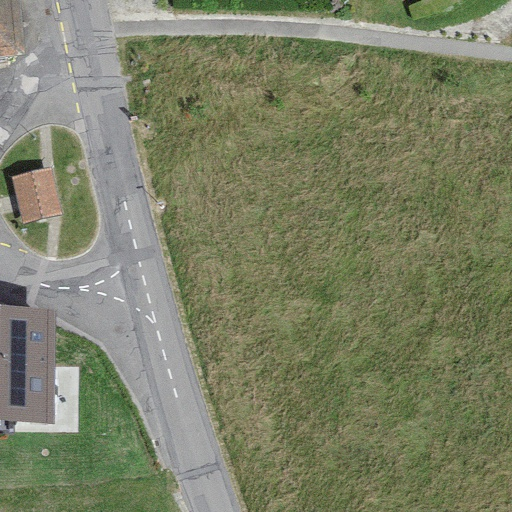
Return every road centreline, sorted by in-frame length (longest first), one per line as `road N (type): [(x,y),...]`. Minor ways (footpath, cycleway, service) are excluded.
road 1 (tertiary): [(92,31),(148,296)]
road 2 (tertiary): [(148,296),(225,511)]
road 3 (residential): [(148,296),(0,272)]
road 4 (residential): [(0,129),(92,31)]
